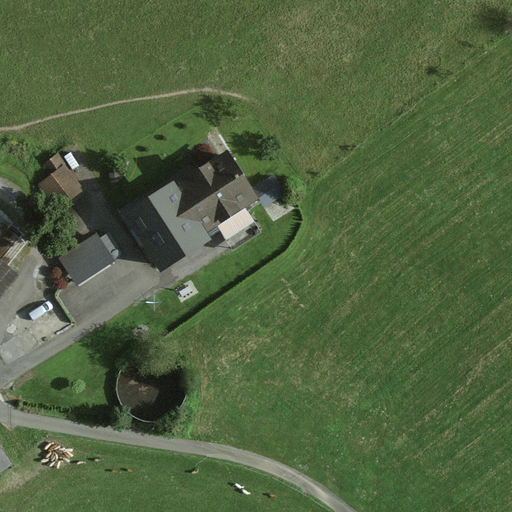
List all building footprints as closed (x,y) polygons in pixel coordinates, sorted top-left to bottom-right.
[(221,154),(119,216),(156,275),(209,242),(204,233),(252,203),(221,154)] [(43,173),(58,202),(88,187),(73,158),(43,173)] [(97,228),(59,256),(78,284),(117,256),(97,228)] [(0,292),(14,276),(0,264),(0,292)] [(62,307),(74,326),(90,315),(79,297),(62,307)]
